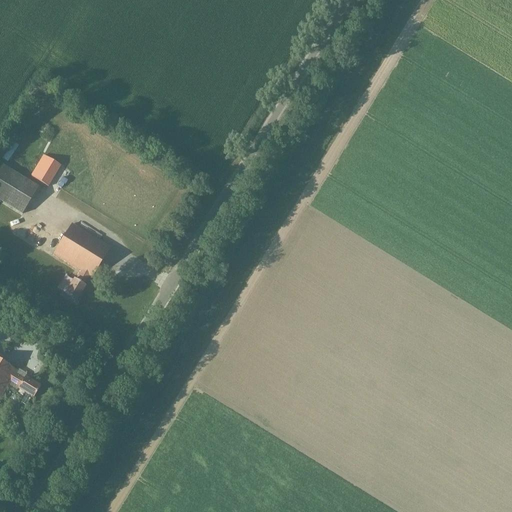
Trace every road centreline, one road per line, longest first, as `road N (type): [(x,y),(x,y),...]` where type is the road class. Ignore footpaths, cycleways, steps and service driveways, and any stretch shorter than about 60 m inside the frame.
road 1 (unclassified): [(30,511),(346,0)]
road 2 (track): [(424,0),(109,511)]
